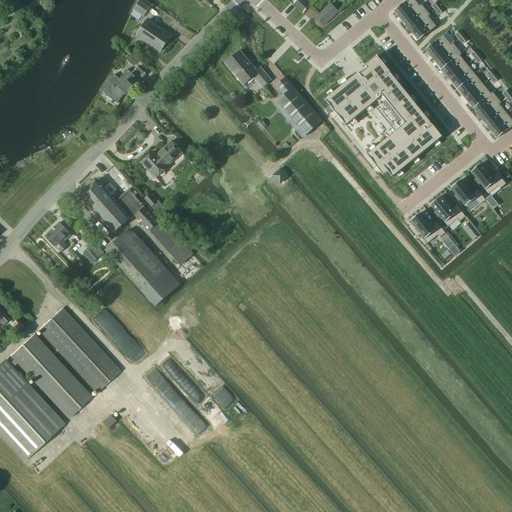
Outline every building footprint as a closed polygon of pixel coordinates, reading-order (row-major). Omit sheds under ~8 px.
[(139,0),(133,10),(144,17),(151,7),(149,6),(150,4),(143,0),(140,0),(141,0),(140,0),(139,0)] [(302,0),(298,0),(294,4),(302,13),(308,6),(302,0)] [(414,0),(407,0),(394,11),(394,12),(394,11),(402,21),(422,5),(420,6),(414,0)] [(323,26),(339,13),(331,4),(315,17),(323,26)] [(422,5),(402,21),(410,31),(430,15),(422,5)] [(430,15),(410,31),(418,40),(418,41),(436,27),(428,17),(430,15)] [(147,20),(136,36),(160,52),(171,36),(147,20)] [(443,35),(425,50),(426,50),(434,60),(451,45),(443,35)] [(451,45),(434,60),(442,70),(459,55),(461,54),(453,44),(451,45)] [(240,51),(229,60),(226,63),(244,85),(254,76),(263,87),(271,80),(260,68),(256,71),(240,51)] [(126,60),(133,67),(138,61),(131,55),(126,60)] [(459,55),(442,70),(450,79),(467,65),(459,55)] [(329,97),(325,100),(346,126),(350,123),(355,119),(367,110),(371,106),(373,105),(395,132),(376,148),(371,152),(367,155),(384,176),(388,173),(393,178),(397,174),(401,171),(413,161),(418,157),(434,144),(439,141),(443,137),(427,118),(424,114),(414,102),(410,97),(397,81),(394,77),(384,65),(380,60),(377,56),(365,66),(368,69),(360,75),(359,73),(347,82),(343,86),(334,93),(329,97)] [(467,65),(450,79),(458,89),(475,75),(467,65)] [(121,97),(125,93),(126,94),(141,78),(135,71),(132,74),(128,70),(119,79),(115,75),(105,90),(104,92),(104,93),(106,96),(117,103),(121,97)] [(475,75),(458,89),(465,99),(483,85),(475,75)] [(276,86),(285,96),(277,103),(305,135),(321,120),(285,78),(276,86)] [(483,85),(465,99),(473,108),(491,94),(483,85)] [(491,94),(473,108),(482,119),(499,105),(501,103),(493,92),(491,94)] [(499,105),(482,119),(489,128),(507,114),(499,105)] [(511,120),(507,114),(489,128),(497,138),(497,139),(511,126),(511,120)] [(257,124),(262,131),(267,126),(262,120),(257,124)] [(168,167),(167,166),(182,153),(171,141),(157,155),(153,151),(141,162),(149,170),(146,172),(146,176),(150,180),(153,180),(156,178),(168,167)] [(482,164),(471,172),(471,173),(472,173),(489,194),(498,186),(500,189),(506,184),(497,173),(492,177),(482,164)] [(461,180),(451,189),(466,207),(475,199),(478,203),(480,205),(486,201),(483,198),(479,193),(477,190),(472,194),(462,181),(462,180),(461,180)] [(149,233),(150,232),(158,222),(145,207),(145,206),(130,188),(115,201),(97,181),(89,188),(100,201),(102,199),(109,207),(110,205),(115,210),(113,212),(125,223),(130,218),(133,216),(149,233)] [(113,233),(125,223),(113,212),(115,210),(110,205),(109,207),(102,199),(100,201),(89,188),(80,196),(113,233)] [(144,199),(151,208),(157,202),(150,194),(144,199)] [(441,196),(430,205),(431,206),(431,205),(449,227),(458,219),(460,221),(466,217),(457,206),(452,210),(441,197),(442,197),(441,196)] [(491,196),(486,200),(493,209),(498,205),(491,196)] [(421,213),(410,221),(411,222),(428,243),(438,235),(440,238),(445,233),(437,222),(432,226),(421,213)] [(158,222),(150,232),(180,266),(194,255),(162,219),(158,222)] [(67,247),(61,240),(69,233),(60,222),(45,236),(55,246),(61,253),(67,247)] [(474,228),(470,222),(464,227),(468,232),(474,228)] [(106,251),(141,291),(156,308),(181,286),(135,232),(128,231),(106,251)] [(454,243),(449,238),(443,242),(448,248),(454,243)] [(92,264),(93,263),(100,256),(99,255),(102,252),(96,244),(93,247),(90,245),(82,253),(92,264)] [(62,308),(39,330),(97,394),(121,370),(62,308)] [(18,331),(24,326),(17,319),(12,324),(18,331)] [(13,360),(11,363),(14,366),(17,364),(68,419),(92,397),(54,355),(52,353),(35,334),(10,356),(13,360)] [(5,360),(0,364),(0,438),(22,462),(23,462),(65,424),(13,367),(9,364),(5,360)]
